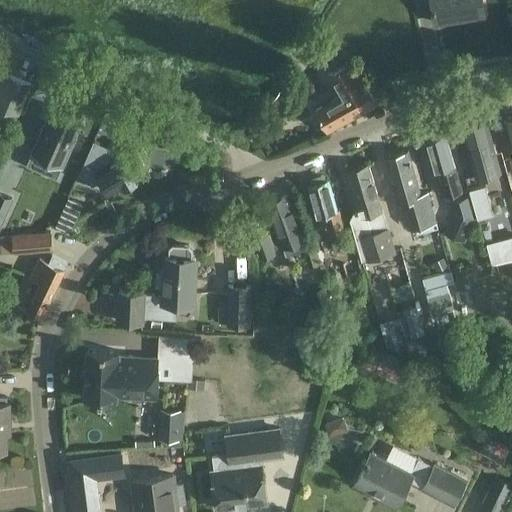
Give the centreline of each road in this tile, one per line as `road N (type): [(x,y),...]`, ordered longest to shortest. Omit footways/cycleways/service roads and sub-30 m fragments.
road 1 (residential): [(51,511),(38,386),(43,344),(60,302),(114,231),(149,211),(511,79)]
road 2 (unknown): [(0,34),(265,167)]
